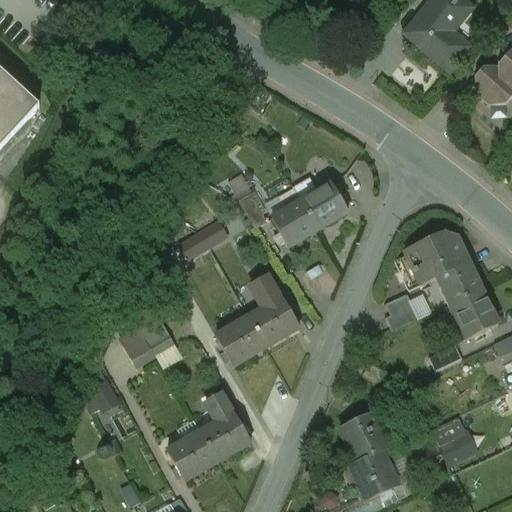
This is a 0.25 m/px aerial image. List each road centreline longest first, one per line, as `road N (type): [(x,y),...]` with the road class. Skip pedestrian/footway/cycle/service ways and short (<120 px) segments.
road 1 (residential): [(424,160),(401,190),(262,511)]
road 2 (residential): [(424,160),(223,34),(198,0)]
